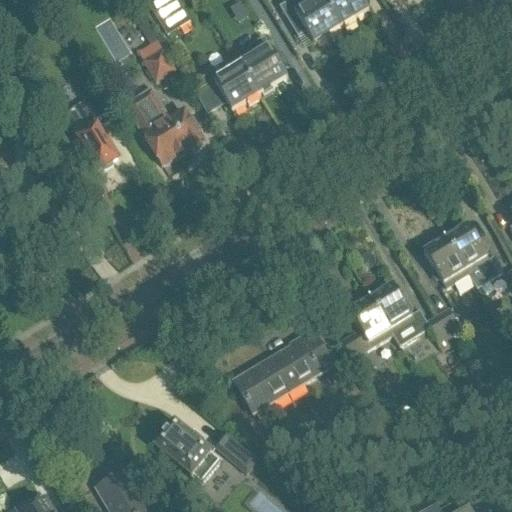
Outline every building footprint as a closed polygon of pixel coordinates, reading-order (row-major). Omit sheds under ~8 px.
[(167,39),(191,24),(176,0),(157,0),(147,6),(167,39)] [(321,0),(295,17),(314,49),(343,31),(322,0),(321,0)] [(370,15),(360,0),(322,0),(343,31),(370,15)] [(263,42),(236,58),(237,59),(242,68),(261,99),(288,82),(269,51),(263,42)] [(177,76),(163,53),(143,66),(157,89),(177,76)] [(219,73),(203,83),(218,109),(225,104),(232,116),(261,99),(242,68),(237,59),(218,70),(219,73)] [(124,110),(142,140),(143,140),(163,172),(189,156),(190,159),(205,149),(184,114),(171,122),(153,92),(124,110)] [(89,137),(78,144),(98,175),(102,173),(105,174),(114,169),(114,165),(118,163),(112,153),(116,151),(106,135),(102,137),(99,132),(109,126),(93,100),(74,112),(89,137)] [(45,138),(31,156),(43,166),(57,147),(45,138)] [(459,235),(457,232),(444,240),(473,288),(487,279),(482,271),(490,266),(468,230),(459,235)] [(425,256),(447,292),(455,288),(459,296),(473,288),(444,240),(432,247),(434,250),(425,256)] [(381,292),(370,299),(394,339),(401,350),(430,333),(427,328),(419,316),(411,321),(392,289),(383,295),(381,292)] [(361,335),(342,346),(357,372),(369,365),(364,357),(393,340),(394,339),(370,299),(356,307),(358,310),(349,316),(361,335)] [(449,314),(439,321),(454,346),(465,339),(449,314)] [(439,321),(427,328),(430,333),(442,354),(454,346),(439,321)] [(291,348),(292,350),(234,386),(253,418),(332,371),(311,336),(291,348)] [(212,458),(213,456),(175,426),(155,451),(192,481),(193,480),(203,488),(221,465),(212,458)] [(226,437),(214,451),(245,476),(257,462),(226,437)] [(95,493),(106,511),(177,511),(176,511),(148,511),(125,474),(95,493)] [(438,511),(432,501),(412,511),(438,511)] [(46,511),(41,503),(26,511),(46,511)]
